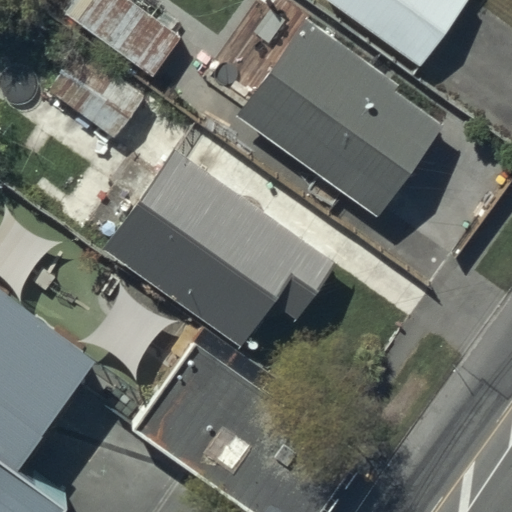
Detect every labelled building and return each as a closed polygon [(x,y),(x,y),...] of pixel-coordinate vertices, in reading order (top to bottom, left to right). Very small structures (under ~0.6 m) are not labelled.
[(175,28),(137,0),(64,0),(63,1),(148,63),(175,28)] [(456,0),(333,0),(416,58),(456,0)] [(442,110),(303,8),(235,100),(374,203),(442,110)] [(137,87),(71,40),(42,80),(108,127),(137,87)] [(333,248),(171,134),(100,234),(238,330),(268,287),(293,304),(333,248)] [(91,369),(0,303),(0,511),(62,511),(65,509),(16,474),(81,384),(91,369)] [(343,443),(197,341),(135,430),(252,511),(320,511),(360,455),(343,443)]
